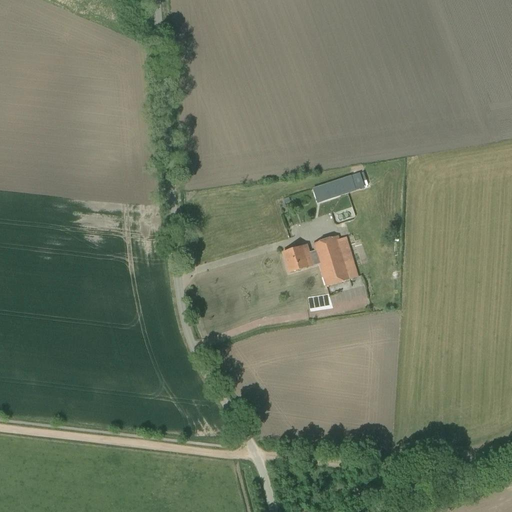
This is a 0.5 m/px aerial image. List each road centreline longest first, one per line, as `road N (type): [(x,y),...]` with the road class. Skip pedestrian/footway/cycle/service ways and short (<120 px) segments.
road 1 (unclassified): [(272,511),(256,459),(189,343),(177,294),(156,0)]
road 2 (track): [(457,477),(0,428)]
road 3 (unclassified): [(377,511),(511,456)]
